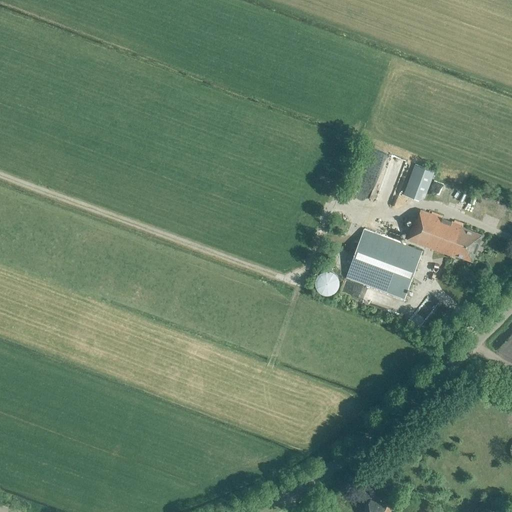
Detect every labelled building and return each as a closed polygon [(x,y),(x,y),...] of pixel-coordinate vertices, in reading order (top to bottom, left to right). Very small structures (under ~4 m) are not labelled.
[(423,201),(434,171),(415,164),(404,194),(423,201)] [(472,199),(468,205),(483,213),(486,207),(472,199)] [(480,238),(481,235),(461,228),(462,225),(421,210),(417,219),(415,218),(409,236),(406,235),(405,238),(408,239),(407,239),(451,256),(452,253),(472,260),(473,258),(474,257),(475,254),(475,252),(478,243),(480,242),(481,239),(480,238)] [(404,299),(422,251),(364,230),(346,277),(404,299)] [(323,294),(327,295),(331,294),(334,292),(337,289),(338,286),(338,282),(337,278),(334,275),(331,273),(327,272),(323,273),(319,275),(317,278),(315,282),(315,286),(317,289),(319,292),(323,294)] [(405,511),(395,508),(394,510),(386,506),(386,505),(381,503),(380,504),(371,501),(366,511),(405,511)]
